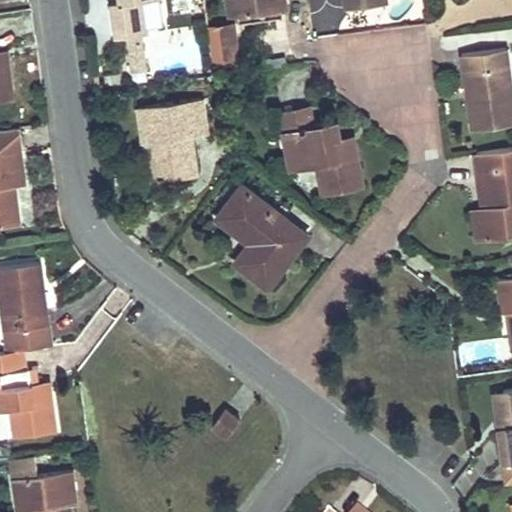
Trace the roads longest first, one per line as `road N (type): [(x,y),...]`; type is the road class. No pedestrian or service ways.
road 1 (residential): [(267,370),(95,237),(77,209),(50,0)]
road 2 (residential): [(267,370),(417,187),(420,146),(385,75)]
road 3 (residential): [(438,511),(415,485),(329,426)]
